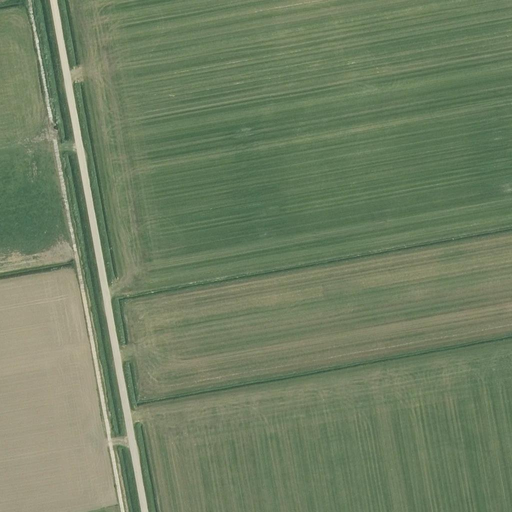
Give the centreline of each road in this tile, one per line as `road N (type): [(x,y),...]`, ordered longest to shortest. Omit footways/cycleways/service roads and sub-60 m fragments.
road 1 (track): [(122,511),(29,0)]
road 2 (unclassified): [(144,511),(52,0)]
